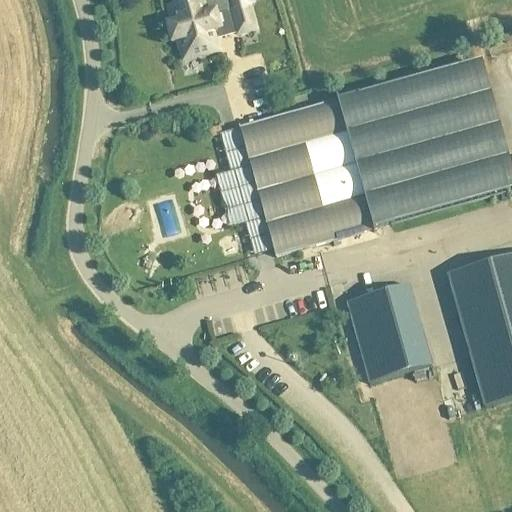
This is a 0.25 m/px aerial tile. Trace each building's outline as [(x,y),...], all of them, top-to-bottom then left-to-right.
[(218,51),(212,31),(234,25),(237,35),(255,30),(248,4),(252,3),(250,0),(197,0),(168,8),(173,24),(167,26),(172,43),(177,41),(183,61),(218,51)] [(509,191),(473,64),(338,102),(337,98),(335,99),(336,101),(313,108),(239,129),(264,219),(273,251),(275,258),(373,230),(373,233),(374,233),(374,229),(509,191)] [(271,95),(255,97),(257,110),(273,108),(271,95)] [(222,259),(239,256),(236,241),(219,244),(222,259)] [(511,257),(448,276),(486,409),(511,401),(511,257)] [(409,285),(347,302),(370,385),(432,367),(409,285)] [(292,317),(316,314),(314,297),(290,301),(292,317)]
